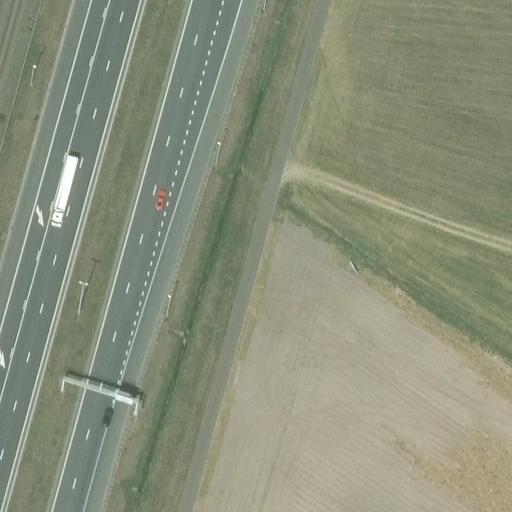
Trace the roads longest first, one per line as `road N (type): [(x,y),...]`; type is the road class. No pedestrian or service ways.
road 1 (unclassified): [(178,511),(321,0)]
road 2 (motorway): [(70,511),(212,0)]
road 3 (motorway): [(111,0),(0,406)]
road 4 (track): [(274,173),(511,251)]
